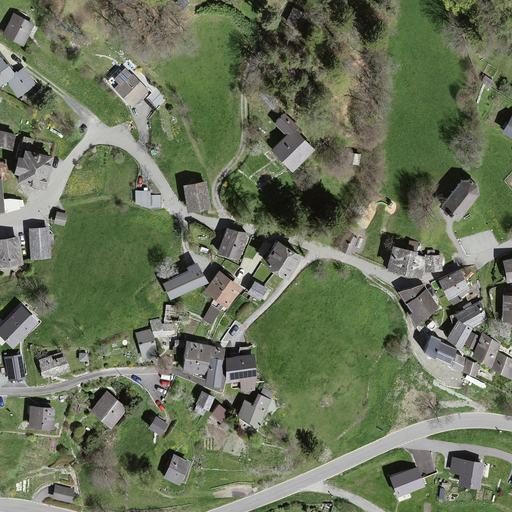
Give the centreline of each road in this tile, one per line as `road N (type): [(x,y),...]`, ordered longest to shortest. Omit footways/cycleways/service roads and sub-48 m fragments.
road 1 (residential): [(511,244),(404,282),(189,216),(135,149),(109,138),(79,149),(40,206),(0,219)]
road 2 (tertiary): [(309,478),(423,428),(511,422)]
road 3 (residential): [(0,391),(157,370)]
road 4 (track): [(0,50),(65,97),(102,138)]
